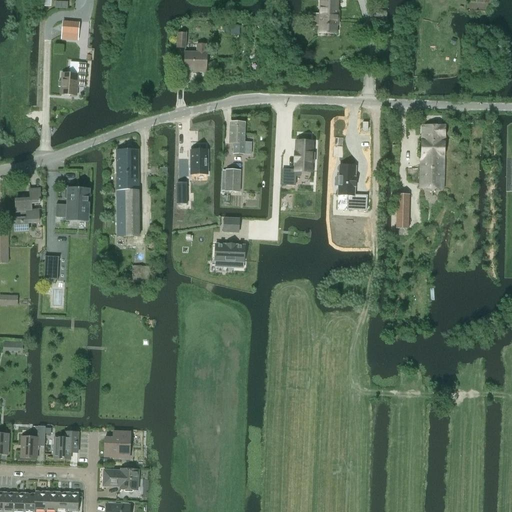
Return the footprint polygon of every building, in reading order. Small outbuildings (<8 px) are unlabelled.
[(313,26),(319,27),(319,33),(336,34),(337,19),(339,17),(339,14),(337,12),(337,0),(320,0),(320,14),(313,14),(313,26)] [(62,41),(67,41),(68,35),(79,35),(79,23),(63,22),(62,41)] [(225,34),(225,35),(240,35),(240,26),(239,26),(226,26),(225,31),(225,34)] [(185,48),(186,34),(178,34),(177,48),(185,48)] [(206,73),(207,53),(206,53),(206,45),(197,45),(197,53),(185,53),(184,70),(199,70),(199,72),(206,73)] [(84,87),(86,64),(79,63),(71,62),(70,74),(62,74),(60,95),(77,96),(77,86),(84,87)] [(231,122),(230,144),(234,144),(234,154),(244,155),(245,143),(245,123),(231,122)] [(444,156),(446,126),(423,125),(420,187),(442,188),(444,156)] [(282,170),(282,185),(295,186),(296,177),(300,177),(301,172),(311,172),(312,163),(314,163),(315,154),(312,154),(313,143),(296,142),(296,153),(295,153),(295,162),(295,170),(282,170)] [(138,236),(139,150),(117,150),(117,236),(138,236)] [(207,151),(191,151),(191,175),(208,175),(207,151)] [(336,177),(336,186),(338,187),(338,196),(349,196),(348,210),(367,211),(368,195),(355,195),(356,167),(339,166),(339,177),(336,177)] [(241,170),(227,170),(227,191),(241,191),(241,170)] [(187,184),(177,184),(177,204),(187,204),(187,184)] [(56,205),(55,218),(66,218),(65,222),(90,223),(90,191),(79,191),(79,187),(65,187),(64,199),(67,199),(66,206),(56,205)] [(40,189),(31,190),(31,199),(16,200),(17,212),(21,212),(21,219),(14,219),(15,231),(28,230),(28,223),(39,222),(39,210),(32,210),(31,203),(41,203),(40,189)] [(396,222),(396,229),(408,229),(408,222),(409,196),(397,195),(396,222)] [(224,219),(223,232),(238,233),(239,220),(224,219)] [(0,234),(0,258),(8,259),(8,234),(0,234)] [(215,245),(215,261),(234,262),(234,268),(243,269),(243,262),(244,262),(245,246),(235,246),(235,245),(226,245),(215,245)] [(46,256),(45,256),(44,278),(43,278),(43,279),(57,280),(57,281),(58,281),(59,258),(59,257),(46,257),(46,256)] [(132,266),(132,283),(147,284),(148,267),(132,266)] [(0,295),(0,305),(1,306),(7,306),(17,306),(18,296),(0,295)] [(45,447),(45,427),(38,426),(38,438),(22,437),(21,458),(37,459),(37,446),(45,447)] [(105,438),(104,457),(116,457),(130,458),(130,452),(130,432),(116,432),(115,438),(105,438)] [(55,438),(54,459),(70,459),(71,454),(78,454),(79,433),(71,433),(71,439),(64,438),(55,438)] [(0,454),(8,455),(9,435),(0,434),(0,454)] [(138,480),(138,470),(121,469),(121,471),(104,470),(103,484),(120,485),(120,489),(135,490),(135,480),(138,480)] [(35,510),(45,511),(46,492),(35,491),(35,494),(35,510)] [(3,492),(2,511),(13,511),(14,493),(3,492)] [(46,492),(45,511),(56,511),(56,492),(46,492)] [(56,492),(56,511),(66,511),(67,492),(56,492)] [(67,492),(66,511),(78,511),(79,493),(67,492)] [(14,493),(13,511),(14,511),(17,511),(23,511),(24,493),(14,493)] [(24,493),(23,511),(35,511),(35,510),(35,494),(24,493)]
